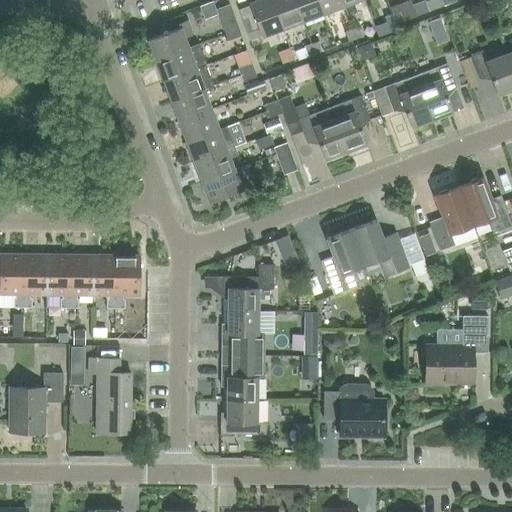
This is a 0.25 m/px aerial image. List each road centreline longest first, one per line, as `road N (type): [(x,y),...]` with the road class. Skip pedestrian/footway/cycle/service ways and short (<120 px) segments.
road 1 (residential): [(179,252),(511,129)]
road 2 (residential): [(511,478),(177,475)]
road 3 (residential): [(177,475),(179,252)]
road 4 (residential): [(159,200),(86,4)]
road 5 (residential): [(159,200),(95,224),(0,224)]
road 6 (residential): [(0,473),(141,474)]
